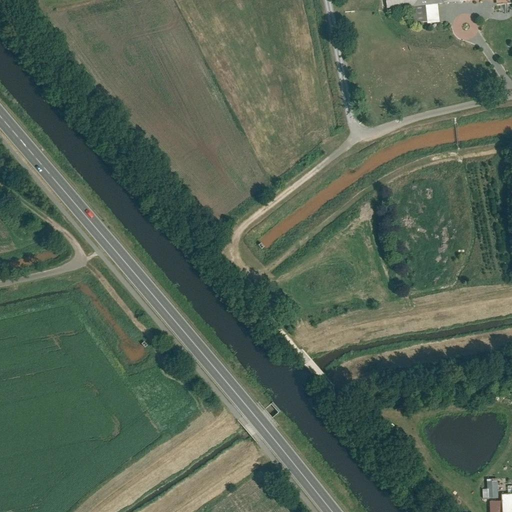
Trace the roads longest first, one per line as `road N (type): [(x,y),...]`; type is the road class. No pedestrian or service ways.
road 1 (primary): [(0,118),(331,511)]
road 2 (unclassified): [(511,97),(363,132),(348,114),(327,0)]
road 3 (track): [(369,132),(236,233),(235,258),(247,273),(261,274),(310,236)]
